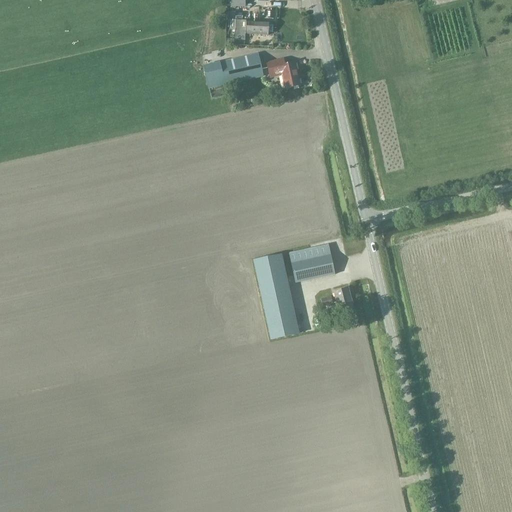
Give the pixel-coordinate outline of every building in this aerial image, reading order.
[(246,21),(230,20),(230,29),(235,29),(234,40),(245,40),(245,35),(267,36),(267,20),(246,19),(246,21)] [(258,54),(220,63),(203,67),(207,89),(225,85),(263,76),(258,54)] [(281,61),(267,64),(270,78),(282,75),(286,90),(299,87),(294,64),(282,67),(281,61)] [(295,282),(334,275),(328,246),(289,254),(295,282)] [(270,340),(298,334),(281,256),(253,262),(270,340)] [(339,312),(353,308),(348,288),(334,292),(339,312)] [(322,307),(332,304),(330,297),(320,299),(322,307)]
